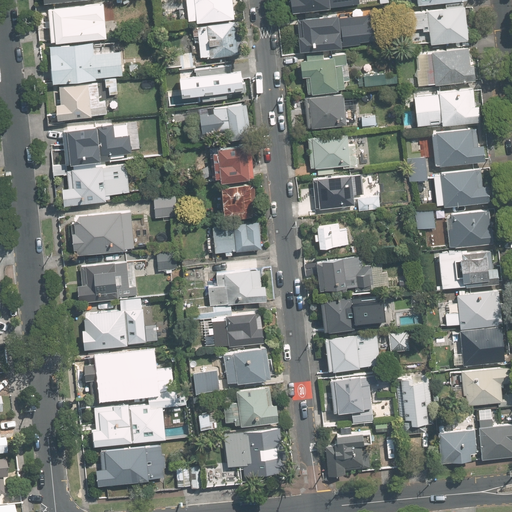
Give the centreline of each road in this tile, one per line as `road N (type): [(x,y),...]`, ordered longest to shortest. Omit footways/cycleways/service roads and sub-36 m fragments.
road 1 (residential): [(2,0),(56,511)]
road 2 (residential): [(314,508),(257,0)]
road 3 (tertiary): [(440,494),(314,508)]
